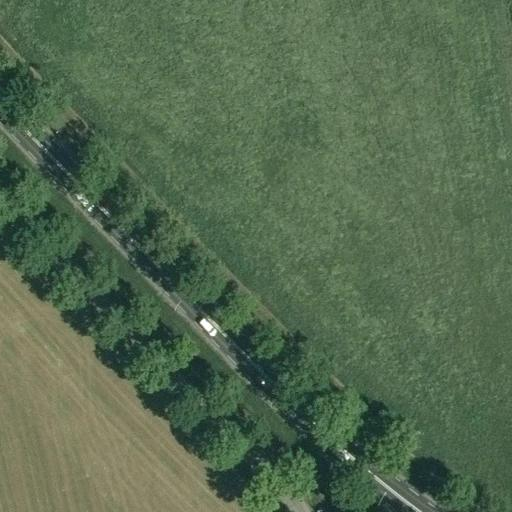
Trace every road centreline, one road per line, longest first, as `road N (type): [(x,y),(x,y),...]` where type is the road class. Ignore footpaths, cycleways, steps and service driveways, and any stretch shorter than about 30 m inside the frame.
road 1 (secondary): [(413,511),(196,318),(0,110)]
road 2 (unclassified): [(295,511),(0,201)]
